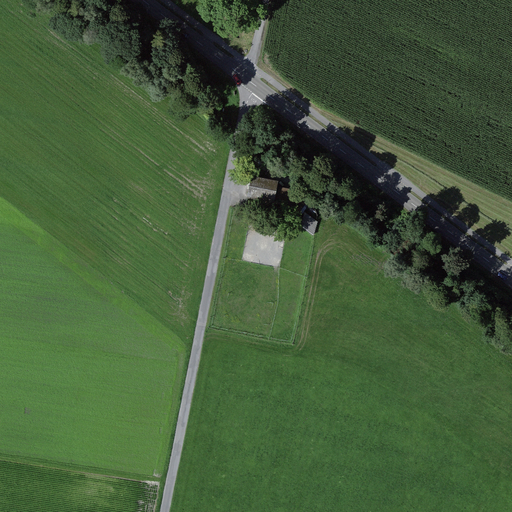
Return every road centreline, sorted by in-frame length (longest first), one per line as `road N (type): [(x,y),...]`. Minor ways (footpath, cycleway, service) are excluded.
road 1 (unclassified): [(248,80),(165,511)]
road 2 (tertiary): [(511,279),(248,80)]
road 3 (tertiary): [(248,80),(142,0)]
